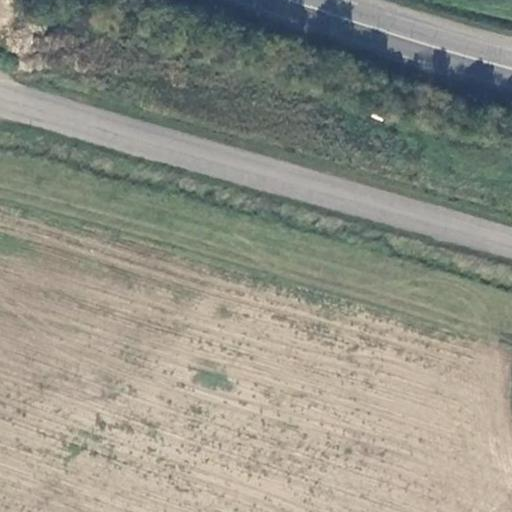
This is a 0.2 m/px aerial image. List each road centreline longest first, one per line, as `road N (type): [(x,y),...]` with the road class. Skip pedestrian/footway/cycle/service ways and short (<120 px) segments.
road 1 (unclassified): [(511,243),(0,100)]
road 2 (primary): [(511,69),(289,0)]
